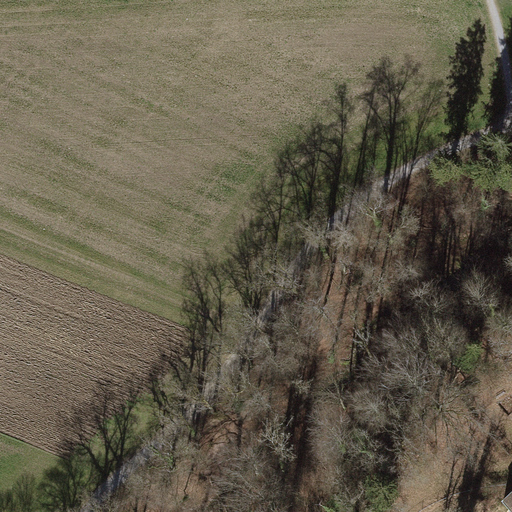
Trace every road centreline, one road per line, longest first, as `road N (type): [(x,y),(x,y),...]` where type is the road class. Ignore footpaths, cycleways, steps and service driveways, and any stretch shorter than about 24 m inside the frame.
road 1 (track): [(90,511),(183,407),(282,268),(367,195),(511,126)]
road 2 (track): [(489,0),(503,42),(511,126)]
